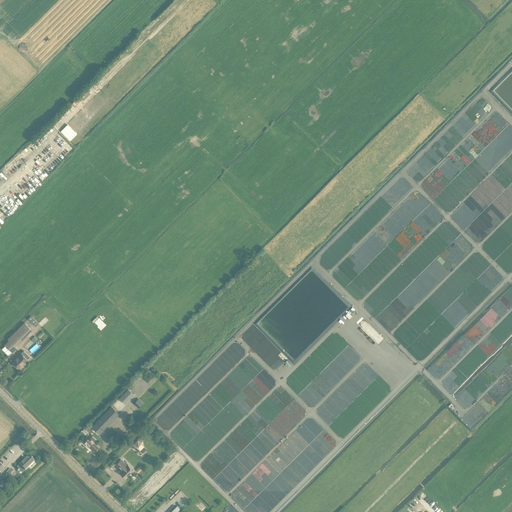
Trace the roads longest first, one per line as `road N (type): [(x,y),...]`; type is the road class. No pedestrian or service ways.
road 1 (track): [(365,511),(511,366)]
road 2 (unknown): [(281,511),(425,368)]
road 3 (unclassified): [(122,511),(0,389)]
road 4 (unknown): [(0,182),(94,91)]
road 5 (unknown): [(425,368),(511,279)]
road 6 (unknown): [(425,368),(437,383),(511,311)]
